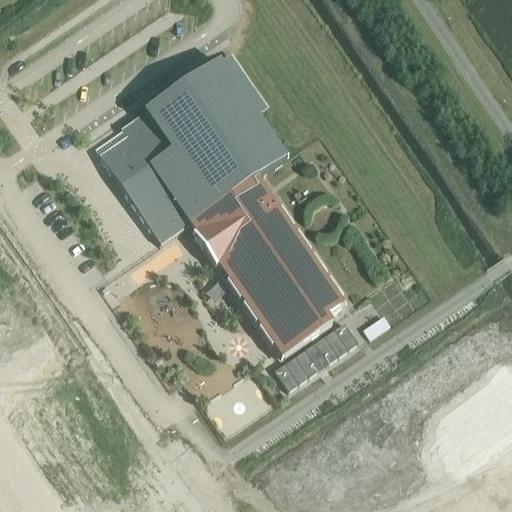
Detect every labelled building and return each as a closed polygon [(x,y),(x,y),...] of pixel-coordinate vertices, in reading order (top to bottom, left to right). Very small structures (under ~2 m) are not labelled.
[(129,144),(101,163),(112,178),(111,179),(161,251),(189,231),(196,241),(195,242),(196,243),(197,242),(202,250),(201,251),(202,252),(203,252),(281,365),(332,330),(327,322),(344,310),(258,184),(287,164),(257,119),(267,112),(232,60),(123,135),(129,144)] [(2,273),(0,273),(0,299),(13,290),(2,273)] [(133,298),(151,330),(169,321),(151,288),(133,298)] [(13,290),(0,299),(0,323),(24,307),(13,290)] [(24,307),(0,323),(0,343),(6,351),(39,329),(24,307)] [(383,321),(363,335),(369,345),(390,331),(383,321)] [(330,334),(262,382),(276,402),(344,354),(330,334)] [(176,336),(157,340),(160,355),(179,350),(176,336)] [(51,352),(18,375),(31,395),(65,373),(51,352)] [(65,373),(31,395),(43,412),(77,390),(65,373)] [(77,390),(43,412),(54,427),(87,405),(77,390)] [(87,405),(54,427),(68,447),(101,424),(87,405)] [(7,411),(0,415),(0,417),(7,428),(15,422),(7,411)] [(106,428),(73,451),(86,470),(120,448),(106,428)] [(24,435),(16,441),(21,449),(30,444),(24,435)] [(30,444),(21,449),(29,460),(37,454),(30,444)] [(120,448),(86,470),(98,487),(131,465),(120,448)] [(131,465),(98,487),(109,504),(143,481),(131,465)] [(52,480),(45,485),(51,493),(59,488),(52,480)] [(143,481),(109,504),(115,511),(137,511),(156,499),(143,481)] [(59,488),(51,493),(59,503),(66,498),(59,488)] [(171,493),(149,508),(152,511),(169,511),(180,505),(171,493)]
